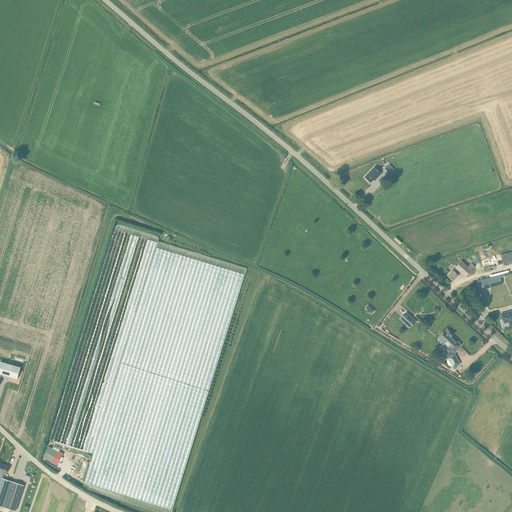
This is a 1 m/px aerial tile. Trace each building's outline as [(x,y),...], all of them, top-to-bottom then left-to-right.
[(374,167),(365,177),(370,182),(374,177),(376,179),(381,173),(374,167)] [(387,167),(383,170),(389,176),(393,173),(387,167)] [(511,251),(500,255),(504,266),(511,263),(511,251)] [(458,275),(457,274),(459,272),(465,277),(475,267),(471,263),(468,266),(461,260),(454,267),(455,268),(453,270),(448,275),(453,280),(458,275)] [(499,275),(477,281),(479,290),(502,284),(500,278),(500,275),(499,275)] [(443,280),(447,285),(452,281),(447,276),(443,280)] [(508,322),(511,320),(511,310),(501,314),(503,319),(500,319),(503,328),(509,326),(508,322)] [(406,312),(401,317),(411,327),(416,322),(406,312)] [(448,358),(448,359),(447,359),(447,360),(447,361),(447,362),(448,365),(449,366),(450,366),(451,366),(452,366),(452,367),(460,364),(454,353),(459,348),(459,346),(460,344),(450,335),(451,334),(447,330),(439,339),(447,347),(442,352),(443,353),(442,354),(442,355),(442,356),(443,357),(444,358),(445,358),(446,358),(447,358),(448,358)] [(0,378),(1,374),(17,379),(21,367),(1,361),(0,364),(0,378)] [(52,461),(57,464),(61,456),(56,453),(57,451),(48,447),(43,457),(52,462),(52,461)] [(84,463),(85,457),(71,455),(70,460),(84,463)] [(5,473),(8,466),(0,463),(0,471),(1,472),(0,473),(0,505),(15,511),(23,485),(3,478),(5,473)]
